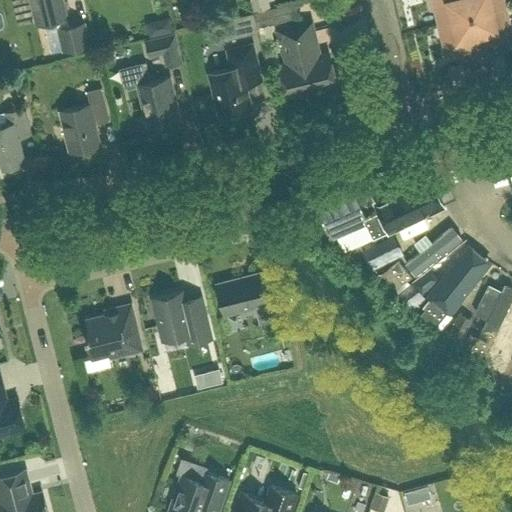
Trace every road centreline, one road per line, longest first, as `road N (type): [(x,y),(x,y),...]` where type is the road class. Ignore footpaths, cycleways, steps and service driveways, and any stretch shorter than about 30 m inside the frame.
road 1 (tertiary): [(13,226),(404,131)]
road 2 (residential): [(88,511),(28,287)]
road 3 (residential): [(28,287),(244,235)]
road 4 (residential): [(404,131),(373,0)]
